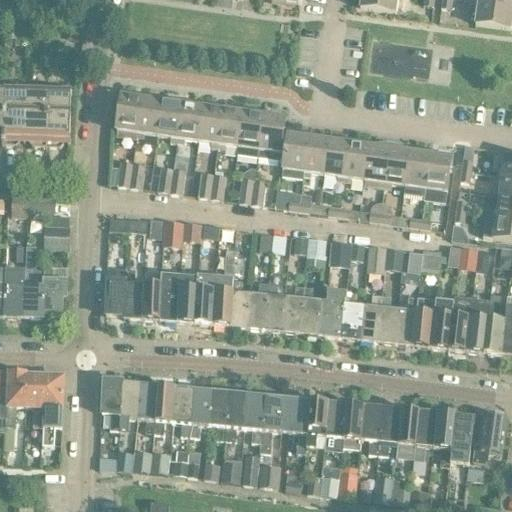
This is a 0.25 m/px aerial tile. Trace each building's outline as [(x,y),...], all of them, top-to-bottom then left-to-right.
[(279,0),(279,6),(299,9),(300,0),(279,0)] [(396,18),(398,0),(360,0),(359,13),(396,18)] [(433,12),(434,1),(425,0),(423,11),(433,12)] [(511,0),(478,0),(477,9),(511,13),(511,0)] [(450,14),(452,4),(441,2),(440,13),(450,14)] [(511,13),(477,9),(474,29),(510,34),(511,16),(511,13)] [(30,28),(29,40),(39,40),(40,28),(30,28)] [(67,44),(81,46),(83,46),(85,30),(69,28),(67,44)] [(25,148),(28,87),(5,86),(3,151),(17,151),(21,148),(25,148)] [(47,152),(50,88),(28,87),(25,148),(29,148),(33,152),(47,152)] [(50,88),(47,152),(60,153),(63,149),(70,150),(71,143),(70,143),(72,93),(67,89),(50,88)] [(137,138),(142,103),(121,100),(116,135),(137,138)] [(157,141),(162,106),(142,103),(137,138),(157,141)] [(162,106),(157,141),(171,142),(170,147),(177,148),(178,143),(182,108),(162,106)] [(198,146),(203,111),(182,108),(178,143),(198,146)] [(203,111),(198,146),(211,148),(210,153),(218,154),(219,149),(224,114),(203,111)] [(239,152),(244,117),(224,114),(219,149),(238,152),(239,152)] [(258,163),(264,120),(244,117),(239,152),(238,152),(237,160),(258,163)] [(264,120),(258,163),(279,166),(285,123),(264,120)] [(283,175),(282,183),(302,186),(303,186),(303,182),(304,178),(303,178),(308,142),(288,139),(283,175)] [(308,142),(303,178),(304,178),(303,182),(310,183),(311,179),(324,181),(329,145),(308,142)] [(329,145),(324,181),(344,183),(349,148),(329,145)] [(369,151),(364,186),(385,189),(391,147),(384,146),(378,147),(371,148),(370,148),(370,151),(369,151)] [(391,147),(385,189),(404,192),(405,192),(410,156),(410,153),(409,153),(403,150),(397,148),(391,147)] [(349,148),(344,183),(364,186),(369,151),(349,148)] [(404,192),(403,200),(404,200),(424,203),(425,203),(431,159),(410,156),(405,192),(404,192)] [(424,203),(423,207),(424,207),(444,210),(446,198),(446,197),(451,162),(431,159),(425,203),(424,203)] [(497,173),(496,181),(501,182),(511,183),(511,161),(504,161),(503,174),(497,173)] [(461,176),(471,177),(472,168),(463,167),(461,176)] [(129,193),(132,170),(121,168),(118,192),(129,193)] [(132,170),(129,193),(142,195),(145,171),(132,170)] [(170,199),(173,175),(161,174),(158,197),(170,199)] [(173,175),(170,199),(182,201),(186,177),(173,175)] [(469,189),(471,177),(461,176),(459,187),(469,189)] [(211,205),(214,181),(202,180),(198,203),(211,205)] [(214,181),(211,205),(223,207),(226,183),(214,181)] [(511,204),(511,183),(501,182),(499,202),(511,204)] [(251,211),(255,187),(242,185),(239,209),(251,211)] [(255,187),(251,211),(263,212),(267,189),(255,187)] [(511,225),(511,204),(499,202),(496,223),(511,225)] [(27,217),(27,203),(12,203),(11,223),(28,224),(28,217),(27,217)] [(27,217),(28,217),(54,218),(54,204),(27,203),(27,217)] [(298,217),(299,207),(290,206),(288,216),(298,217)] [(299,207),(298,217),(310,219),(311,209),(299,207)] [(456,218),(466,219),(467,208),(457,207),(456,218)] [(338,223),(340,213),(330,212),(328,221),(338,223)] [(340,213),(338,223),(350,225),(351,215),(340,213)] [(379,228),(381,219),(371,217),(370,227),(379,228)] [(464,229),(466,219),(456,218),(454,228),(464,229)] [(381,219),(379,228),(390,230),(392,220),(381,219)] [(45,256),(68,257),(69,234),(69,223),(47,221),(46,233),(45,256)] [(486,222),(483,243),(493,244),(511,246),(511,225),(496,223),(486,222)] [(420,234),(422,225),(411,223),(409,233),(420,234)] [(127,238),(128,225),(110,224),(109,236),(127,238)] [(128,225),(127,238),(147,239),(148,226),(128,225)] [(151,225),(150,241),(164,242),(165,227),(151,225)] [(422,225),(420,234),(431,236),(432,226),(422,225)] [(182,246),(183,229),(165,227),(164,242),(163,253),(182,254),(183,246),(182,246)] [(182,246),(183,246),(200,247),(201,231),(183,229),(182,246)] [(259,256),(272,258),(273,240),(261,239),(259,256)] [(287,242),(273,240),(272,258),(284,259),(287,242)] [(294,259),(306,261),(308,244),(296,243),(294,259)] [(326,246),(308,244),(306,261),(305,272),(325,275),(326,261),(325,261),(326,246)] [(350,273),(351,266),(352,250),(352,249),(331,248),(329,272),(350,273)] [(365,251),(352,250),(351,266),(364,267),(365,251)] [(25,265),(26,251),(16,251),(16,265),(25,265)] [(25,278),(23,326),(42,326),(42,321),(43,275),(35,275),(36,252),(26,251),(25,278)] [(384,275),(385,255),(369,253),(366,277),(384,279),(384,275)] [(458,271),(459,262),(460,254),(451,253),(449,270),(458,271)] [(476,264),(477,256),(461,254),(458,272),(475,274),(476,268),(476,264)] [(384,275),(402,277),(404,257),(385,255),(384,275)] [(420,274),(421,274),(439,276),(441,261),(441,257),(423,255),(422,259),(420,274)] [(476,264),(476,268),(487,270),(489,257),(477,256),(476,264)] [(420,274),(422,259),(410,257),(407,278),(420,280),(421,274),(420,274)] [(511,261),(500,260),(498,273),(511,275),(511,274),(511,270),(511,261)] [(233,282),(229,335),(247,337),(249,300),(241,299),(242,287),(244,287),(245,264),(244,264),(235,263),(234,267),(233,282)] [(43,275),(42,321),(57,322),(62,317),(62,304),(66,304),(67,273),(43,273),(43,275)] [(107,285),(106,320),(124,322),(126,275),(117,274),(116,287),(107,285)] [(124,322),(123,324),(142,326),(143,290),(134,289),(135,276),(126,275),(124,322)] [(5,277),(4,325),(23,326),(25,278),(15,278),(5,277)] [(143,290),(142,326),(159,328),(162,279),(153,278),(152,291),(143,290)] [(162,279),(159,328),(177,330),(180,280),(162,279)] [(180,280),(177,330),(194,331),(197,281),(180,280)] [(197,281),(194,331),(212,333),(215,281),(197,280),(197,281)] [(215,281),(212,333),(229,335),(233,282),(215,281)] [(249,300),(247,337),(265,338),(268,290),(259,289),(258,301),(249,300)] [(268,290),(265,338),(282,340),(285,304),(277,303),(278,291),(268,290)] [(285,304),(282,340),(300,342),(304,293),(295,293),(294,305),(285,304)] [(304,293),(300,342),(319,344),(322,307),(312,306),(313,294),(304,293)] [(322,307),(319,344),(342,346),(346,298),(328,296),(327,308),(322,307)] [(346,298),(342,346),(360,348),(362,312),(354,311),(355,299),(346,298)] [(362,312),(360,348),(378,349),(382,302),(372,301),(371,312),(362,312)] [(382,302),(378,349),(395,351),(398,315),(390,314),(391,303),(382,302)] [(398,315),(395,351),(413,353),(417,306),(418,303),(409,302),(408,305),(407,317),(398,315)] [(417,306),(413,353),(430,355),(433,319),(435,305),(418,303),(417,306)] [(453,310),(448,356),(466,358),(472,307),(455,304),(454,308),(454,310),(453,310)] [(505,327),(502,360),(510,361),(511,359),(511,304),(507,304),(506,311),(506,316),(507,316),(505,327)] [(433,319),(430,355),(448,356),(453,310),(454,310),(454,308),(435,305),(433,319)] [(472,307),(466,358),(483,360),(489,309),(472,307)] [(489,309),(483,360),(502,362),(502,360),(505,327),(507,316),(506,316),(506,311),(490,309),(489,309)] [(25,414),(26,377),(7,376),(6,432),(5,456),(15,456),(16,433),(17,413),(25,414)] [(43,433),(45,381),(40,381),(38,379),(27,378),(27,377),(26,377),(25,414),(35,414),(34,433),(43,433)] [(45,381),(43,433),(44,433),(44,452),(55,453),(56,434),(57,434),(57,427),(62,427),(62,416),(64,416),(64,385),(62,382),(45,381)] [(104,385),(102,419),(110,420),(109,435),(119,436),(123,388),(122,388),(122,386),(104,385)] [(123,388),(119,436),(128,437),(129,424),(138,425),(141,390),(123,388)] [(141,390),(138,425),(147,426),(145,438),(155,439),(159,392),(141,390)] [(159,392),(155,439),(164,440),(165,428),(173,428),(177,394),(159,392)] [(177,394),(173,428),(182,429),(181,442),(191,443),(195,396),(177,394)] [(195,396),(191,443),(200,444),(201,433),(209,433),(213,397),(195,396)] [(213,397),(209,433),(216,433),(216,445),(226,446),(230,399),(213,397)] [(230,399),(226,446),(235,447),(237,435),(245,435),(248,401),(230,399)] [(248,401),(245,435),(253,436),(252,449),(261,449),(266,403),(248,401)] [(261,449),(260,458),(271,459),(271,450),(272,438),(281,439),(283,404),(266,403),(261,449)] [(283,404),(281,439),(299,441),(298,453),(297,460),(306,460),(307,454),(311,407),(283,404)] [(311,407),(307,454),(316,455),(324,456),(326,443),(329,409),(311,407)] [(326,443),(324,456),(333,457),(343,458),(343,455),(347,411),(329,409),(326,443)] [(347,411),(343,455),(360,456),(361,447),(365,413),(347,411)] [(365,413),(361,447),(369,447),(368,460),(378,461),(383,415),(365,413)] [(383,415),(378,461),(388,462),(389,449),(398,450),(401,416),(383,415)] [(398,450),(396,463),(405,464),(414,465),(419,418),(401,416),(398,450)] [(419,418),(414,465),(423,465),(424,453),(433,454),(437,420),(419,418)] [(437,420),(433,454),(442,455),(441,467),(440,472),(449,473),(450,469),(455,422),(437,420)] [(474,424),(471,447),(481,448),(480,451),(476,450),(474,468),(487,469),(488,457),(502,458),(506,422),(484,420),(483,425),(474,424)] [(455,422),(450,469),(459,469),(469,470),(471,447),(474,424),(455,422)] [(177,456),(174,480),(187,482),(189,468),(188,467),(189,457),(177,456)] [(132,476),(150,478),(152,460),(134,458),(134,462),(132,476)] [(150,478),(168,480),(169,461),(152,460),(150,478)] [(121,461),(120,475),(131,476),(133,462),(121,461)] [(243,491),(257,492),(259,471),(258,471),(259,462),(245,461),(243,491)] [(223,468),(221,487),(240,490),(242,470),(243,466),(224,463),(223,468)] [(117,464),(100,464),(100,475),(116,475),(117,464)] [(197,483),(199,469),(189,468),(187,482),(197,483)] [(205,468),(203,484),(218,487),(221,471),(205,468)] [(259,471),(257,492),(279,494),(281,472),(259,471)] [(321,488),(319,501),(320,501),(337,504),(340,478),(341,473),(323,471),(321,488)] [(468,473),(466,484),(483,486),(484,475),(468,473)] [(285,497),(301,499),(303,476),(287,474),(285,497)] [(340,478),(337,504),(355,506),(358,480),(340,478)] [(375,492),(373,509),(390,511),(392,494),(393,484),(376,482),(375,492)] [(308,486),(306,500),(319,501),(321,488),(308,486)] [(390,511),(399,511),(408,511),(411,495),(393,493),(393,494),(392,494),(390,511)] [(360,495),(358,507),(372,509),(373,497),(360,495)] [(408,511),(426,511),(429,497),(411,495),(408,511)]
